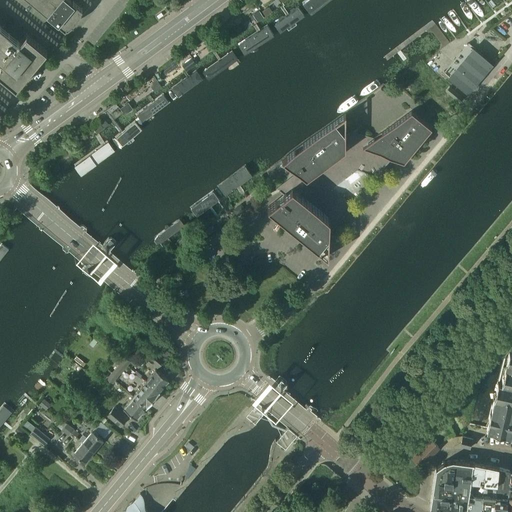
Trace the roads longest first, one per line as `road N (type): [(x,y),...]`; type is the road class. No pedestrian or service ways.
road 1 (tertiary): [(8,184),(198,339)]
road 2 (secondary): [(99,92),(224,0)]
road 3 (secondary): [(203,0),(91,81)]
road 4 (residential): [(415,511),(440,455),(511,453)]
road 5 (tertiary): [(99,511),(178,416)]
